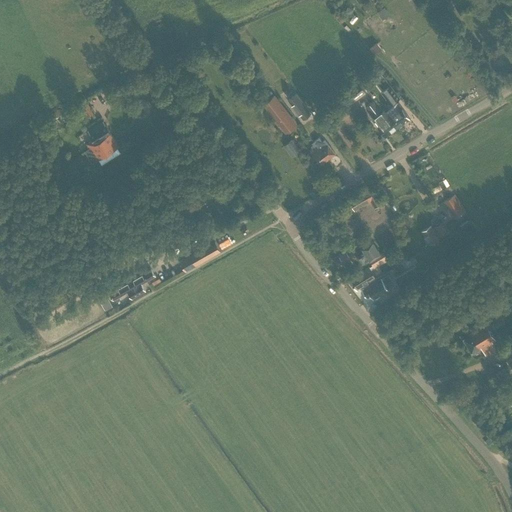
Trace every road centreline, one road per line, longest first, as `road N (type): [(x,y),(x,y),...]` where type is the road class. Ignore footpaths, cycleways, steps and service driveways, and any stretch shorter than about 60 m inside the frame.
road 1 (unclassified): [(511,493),(327,277),(292,221)]
road 2 (unclassified): [(292,221),(511,87)]
road 3 (track): [(269,201),(110,0)]
